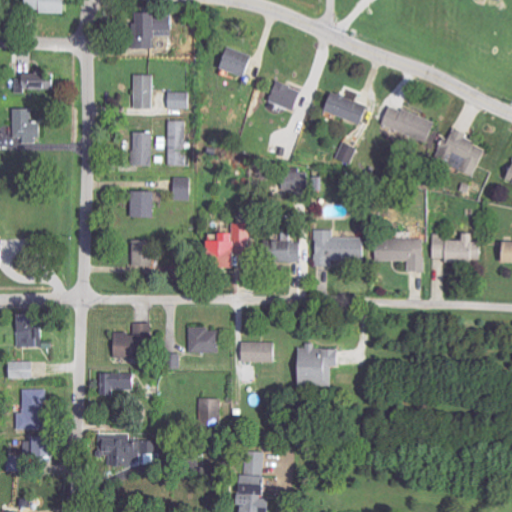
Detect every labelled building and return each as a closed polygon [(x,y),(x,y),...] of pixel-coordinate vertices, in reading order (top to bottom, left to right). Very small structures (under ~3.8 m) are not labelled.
[(70,14),(70,0),(30,0),(30,13),(70,14)] [(162,13),(141,14),(141,49),(157,49),(157,37),(175,37),(175,24),(162,24),(162,13)] [(227,69),(253,77),(260,56),(234,48),(227,69)] [(56,89),(56,73),(27,74),(27,90),(56,89)] [(157,110),(158,76),(140,75),(139,109),(157,110)] [(309,92),(284,82),(275,101),(300,112),(309,92)] [(173,110),(193,110),(193,93),(173,93),(173,110)] [(366,125),(373,105),(335,93),(329,113),(366,125)] [(392,106),(385,128),(428,141),(434,120),(392,106)] [(38,122),(38,109),(18,110),(19,144),(47,143),(46,122),(38,122)] [(188,121),(170,122),(171,166),(192,166),(191,143),(189,143),(188,121)] [(486,148),(465,139),(467,134),(454,128),(449,138),(444,136),(434,158),(473,176),(486,148)] [(156,166),(157,133),(139,133),(138,165),(156,166)] [(177,200),(196,200),(196,178),(178,178),(177,200)] [(137,217),(160,218),(160,191),(138,190),(137,217)] [(254,223),(237,223),(237,232),(225,232),(225,240),(218,240),(218,264),(241,264),(241,251),(253,252),(254,223)] [(336,260),(365,261),(366,238),(339,237),(339,230),(320,229),(319,267),(336,267),(336,260)] [(307,242),(295,241),(295,233),(287,232),(287,241),(268,240),(268,262),(306,263),(307,242)] [(433,259),(484,259),(485,242),(473,242),(473,233),(462,233),(461,240),(449,240),(449,234),(433,234),(433,259)] [(0,266),(6,267),(8,239),(0,238),(0,266)] [(375,261),(408,261),(408,272),(425,272),(425,239),(375,238),(375,261)] [(137,266),(160,266),(160,240),(136,240),(137,266)] [(511,242),(500,242),(499,262),(511,262),(511,242)] [(47,314),(22,314),(22,348),(46,348),(47,314)] [(226,352),(226,328),(196,328),(196,352),(226,352)] [(121,332),(121,356),(152,357),(153,333),(121,332)] [(248,361),(284,362),(284,342),(248,341),(248,361)] [(309,384),(341,384),(341,366),(348,366),(348,348),(323,347),(323,343),(314,342),(314,348),(310,348),(309,384)] [(39,361),(22,362),(23,379),(39,378),(39,361)] [(118,377),(118,372),(109,372),(108,392),(143,393),(144,378),(118,377)] [(53,388),(29,389),(29,407),(53,407),(53,388)] [(120,465),(151,466),(151,453),(163,453),(163,441),(136,441),(136,435),(105,435),(105,452),(120,452),(120,465)] [(31,456),(13,456),(12,471),(30,472),(31,456)] [(275,476),(247,474),(244,511),(266,511),(267,511),(274,511),(275,497),(273,497),(275,476)]
